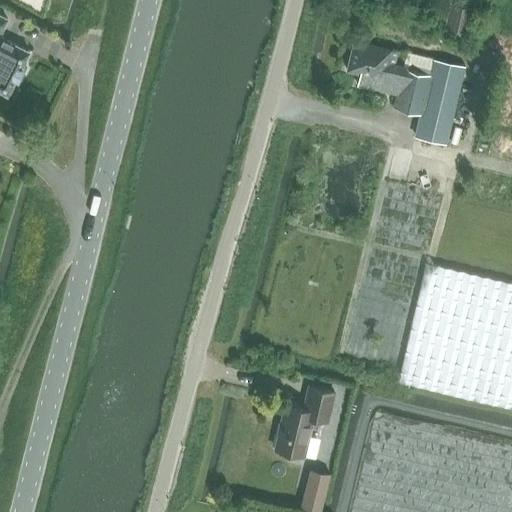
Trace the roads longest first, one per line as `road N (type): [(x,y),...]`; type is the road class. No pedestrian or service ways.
road 1 (unclassified): [(159,511),(295,0)]
road 2 (unclassified): [(23,511),(149,0)]
road 3 (track): [(89,247),(71,251),(0,406)]
